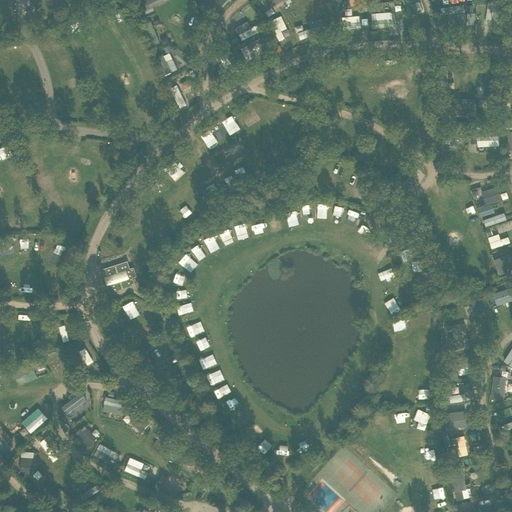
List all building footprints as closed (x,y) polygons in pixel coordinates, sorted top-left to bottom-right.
[(226,0),(201,0),(200,2),(212,15),(227,1),(226,0)] [(411,0),(402,0),(409,16),(416,12),(411,0)] [(393,26),(393,12),(376,13),(376,27),(393,26)] [(359,16),(342,19),(343,24),(360,21),(359,16)] [(272,19),(276,37),(287,35),(284,17),(272,19)] [(250,19),(235,28),(243,42),(258,34),(250,19)] [(143,27),(152,46),(162,41),(153,23),(143,27)] [(70,34),(78,38),(82,31),(74,26),(70,34)] [(26,43),(15,47),(19,57),(30,53),(26,43)] [(65,50),(50,56),(54,66),(69,60),(65,50)] [(164,76),(178,70),(169,52),(155,58),(164,76)] [(347,79),(355,77),(353,66),(344,68),(347,79)] [(62,77),(67,88),(80,82),(75,71),(62,77)] [(180,108),(187,105),(177,85),(170,88),(180,108)] [(334,92),(335,101),(344,100),(343,91),(334,92)] [(64,110),(65,118),(76,116),(75,109),(64,110)] [(30,173),(41,168),(37,157),(25,162),(30,173)] [(412,171),(403,183),(409,188),(418,176),(412,171)] [(50,174),(34,180),(38,188),(53,182),(50,174)] [(30,184),(15,186),(16,194),(31,191),(30,184)] [(480,191),(484,205),(501,200),(498,186),(480,191)] [(447,197),(456,194),(454,187),(445,190),(447,197)] [(47,203),(50,210),(58,207),(55,199),(47,203)] [(316,203),(316,213),(329,213),(329,203),(316,203)] [(491,203),(476,208),(479,217),(494,212),(491,203)] [(304,215),(312,213),(309,204),(302,206),(304,215)] [(332,213),(342,216),(344,207),(334,205),(332,213)] [(298,210),(284,214),(287,222),(300,218),(298,210)] [(354,223),(358,214),(347,210),(344,219),(354,223)] [(484,227),(506,220),(503,212),(481,220),(484,227)] [(11,214),(11,227),(21,227),(21,214),(11,214)] [(270,226),(280,224),(278,214),(268,216),(270,226)] [(249,220),(252,230),(265,227),(262,216),(249,220)] [(176,217),(171,224),(178,229),(183,223),(176,217)] [(248,236),(244,222),(232,225),(236,239),(248,236)] [(222,245),(231,242),(227,228),(218,231),(222,245)] [(119,229),(114,238),(129,246),(134,237),(119,229)] [(507,236),(500,239),(498,233),(487,237),(492,250),(510,244),(507,236)] [(214,252),(220,247),(209,236),(203,241),(214,252)] [(199,262),(208,256),(198,244),(190,250),(199,262)] [(498,276),(509,273),(508,268),(511,266),(511,258),(511,254),(493,260),(498,276)] [(191,271),(196,265),(184,256),(179,262),(191,271)] [(127,262),(102,270),(104,278),(103,278),(106,287),(107,286),(109,294),(134,286),(132,278),(136,277),(133,268),(129,270),(127,262)] [(171,278),(186,284),(190,274),(175,268),(171,278)] [(511,297),(509,288),(492,293),(495,306),(511,301),(511,297)] [(185,290),(176,290),(176,301),(186,300),(185,290)] [(464,302),(469,315),(491,307),(486,294),(464,302)] [(387,306),(390,315),(399,311),(396,302),(387,306)] [(191,305),(178,307),(179,316),(193,314),(191,305)] [(28,314),(17,314),(17,324),(28,324),(28,314)] [(397,330),(405,326),(402,318),(393,321),(397,330)] [(434,318),(432,325),(439,327),(441,320),(434,318)] [(197,323),(183,328),(187,338),(200,334),(197,323)] [(450,350),(466,350),(465,323),(449,324),(450,350)] [(423,331),(423,342),(435,342),(434,330),(423,331)] [(195,353),(208,347),(203,337),(190,343),(195,353)] [(378,344),(375,352),(382,355),(386,347),(378,344)] [(511,344),(502,360),(511,366),(511,344)] [(85,347),(79,351),(88,365),(94,361),(85,347)] [(45,358),(50,370),(69,363),(64,351),(45,358)] [(198,360),(203,371),(217,365),(212,354),(198,360)] [(406,364),(406,356),(391,355),(391,364),(406,364)] [(31,363),(11,371),(16,384),(36,377),(31,363)] [(220,369),(205,376),(211,386),(225,379),(220,369)] [(385,379),(395,382),(398,373),(388,370),(385,379)] [(490,399),(503,399),(504,377),(491,376),(490,399)] [(214,389),(218,400),(231,394),(226,384),(214,389)] [(390,402),(395,393),(388,389),(383,398),(390,402)] [(449,401),(459,400),(459,389),(448,390),(449,401)] [(59,407),(67,418),(89,402),(80,391),(59,407)] [(401,404),(412,404),(412,393),(401,393),(401,404)] [(105,396),(100,409),(111,413),(115,399),(105,396)] [(230,413),(241,403),(234,396),(223,407),(230,413)] [(30,434),(47,418),(37,407),(20,422),(30,434)] [(463,407),(448,408),(449,428),(464,427),(463,407)] [(245,411),(234,420),(240,429),(252,420),(245,411)] [(152,423),(141,412),(130,423),(140,434),(152,423)] [(376,420),(378,430),(390,427),(388,417),(376,420)] [(504,431),(511,427),(511,421),(502,425),(504,431)] [(74,434),(87,447),(96,438),(83,425),(74,434)] [(245,433),(252,442),(259,435),(252,427),(245,433)] [(0,448),(3,452),(10,446),(7,443),(12,439),(2,428),(0,429),(0,448)] [(452,438),(456,457),(468,454),(464,435),(452,438)] [(101,444),(95,454),(109,463),(115,453),(101,444)] [(32,474),(32,452),(20,452),(20,474),(32,474)] [(149,480),(153,466),(128,458),(123,472),(149,480)] [(463,465),(451,465),(453,500),(470,499),(470,489),(464,489),(463,465)] [(33,476),(39,481),(43,475),(37,470),(33,476)] [(79,486),(89,498),(95,493),(86,481),(79,486)] [(69,500),(61,490),(56,494),(50,487),(45,491),(58,508),(69,500)]
